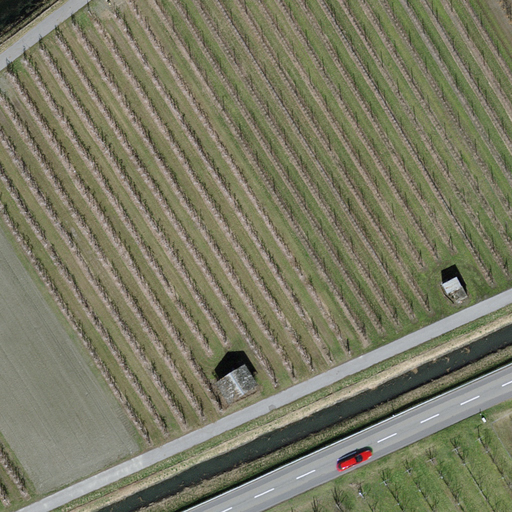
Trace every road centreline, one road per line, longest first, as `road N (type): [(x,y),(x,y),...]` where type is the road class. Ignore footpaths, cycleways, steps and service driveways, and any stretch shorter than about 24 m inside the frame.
road 1 (track): [(511,292),(23,511)]
road 2 (secondary): [(224,511),(511,382)]
